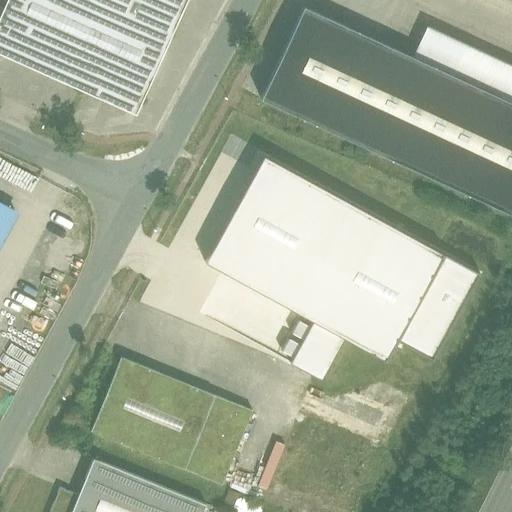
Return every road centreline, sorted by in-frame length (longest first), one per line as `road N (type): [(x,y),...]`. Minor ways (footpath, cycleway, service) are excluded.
road 1 (residential): [(135,203),(0,452)]
road 2 (residential): [(249,0),(135,203)]
road 3 (residential): [(135,203),(0,141)]
